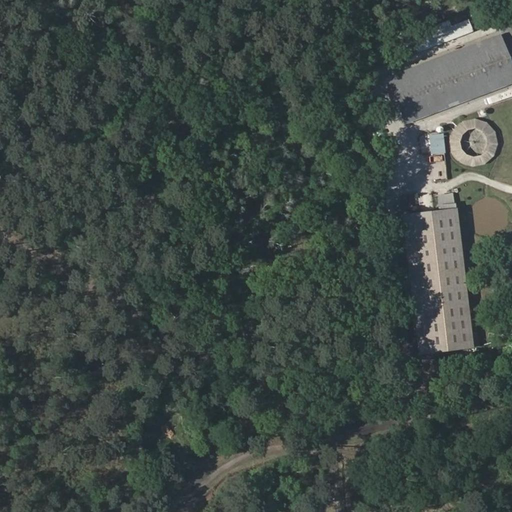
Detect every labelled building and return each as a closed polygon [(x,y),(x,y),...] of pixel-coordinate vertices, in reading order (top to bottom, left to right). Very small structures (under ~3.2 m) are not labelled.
[(452,23),(450,19),(412,32),(418,51),(474,32),(469,17),(452,23)] [(511,80),(511,76),(497,36),(480,42),(498,86),(511,80)] [(498,86),(480,42),(389,78),(405,121),(498,86)] [(491,156),(495,144),(493,132),(485,123),(473,119),(461,122),(452,130),(448,141),(450,153),(458,162),(470,166),(482,164),(491,156)] [(442,135),(429,136),(430,155),(443,153),(442,135)] [(435,197),(436,206),(451,204),(450,195),(435,197)] [(437,214),(397,219),(413,353),(468,347),(451,204),(436,206),(437,214)]
